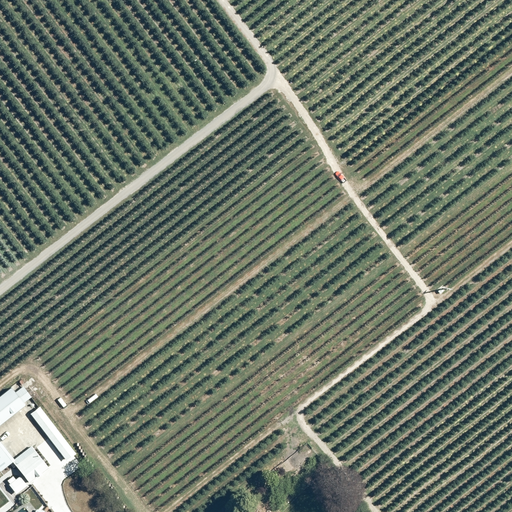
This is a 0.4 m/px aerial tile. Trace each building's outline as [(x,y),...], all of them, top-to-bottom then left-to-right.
[(0,422),(32,397),(23,386),(15,392),(11,386),(0,394),(0,422)] [(76,453),(39,405),(29,412),(66,460),(76,453)] [(12,459),(0,443),(0,470),(0,471),(12,461),(11,460),(12,459)] [(12,461),(29,482),(48,467),(31,444),(12,459),(11,460),(12,461)] [(27,485),(19,473),(7,481),(16,493),(27,485)]
